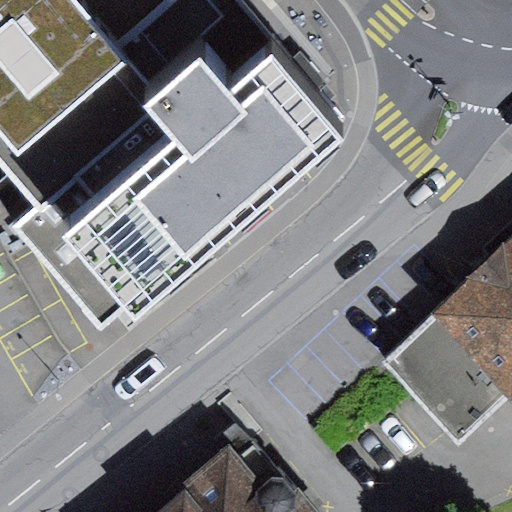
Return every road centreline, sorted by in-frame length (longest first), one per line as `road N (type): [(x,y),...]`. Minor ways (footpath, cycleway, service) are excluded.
road 1 (secondary): [(36,487),(419,164)]
road 2 (secondary): [(487,30),(437,90),(419,164)]
